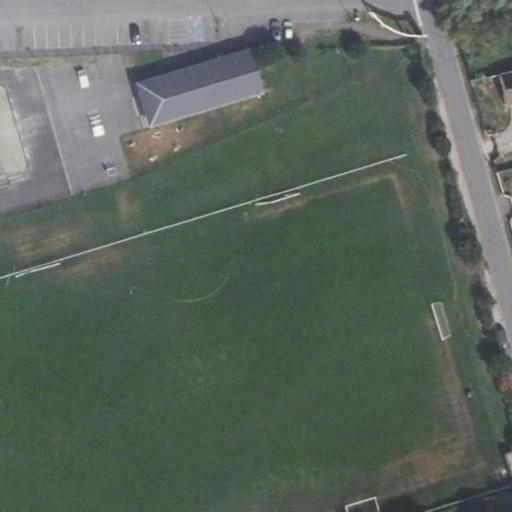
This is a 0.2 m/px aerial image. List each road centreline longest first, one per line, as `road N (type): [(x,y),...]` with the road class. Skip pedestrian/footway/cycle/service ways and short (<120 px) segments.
road 1 (residential): [(427,0),(511,309)]
road 2 (residential): [(0,9),(295,0)]
